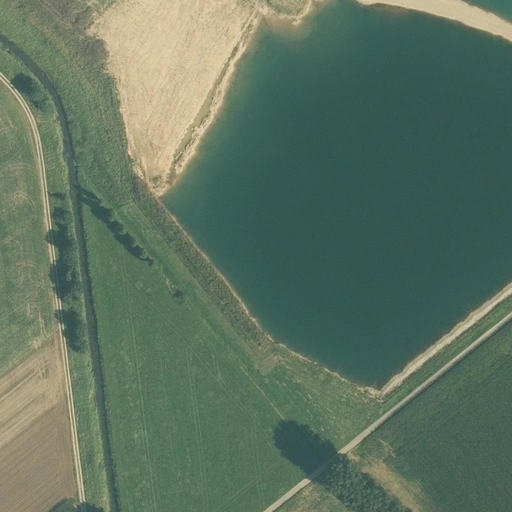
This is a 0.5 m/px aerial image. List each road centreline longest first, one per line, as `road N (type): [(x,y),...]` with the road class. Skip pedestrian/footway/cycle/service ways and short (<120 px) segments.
road 1 (track): [(0,79),(20,97),(42,139),(87,511)]
road 2 (track): [(269,511),(511,317)]
